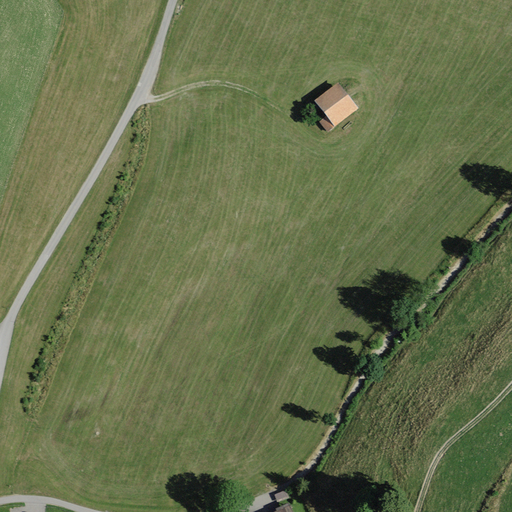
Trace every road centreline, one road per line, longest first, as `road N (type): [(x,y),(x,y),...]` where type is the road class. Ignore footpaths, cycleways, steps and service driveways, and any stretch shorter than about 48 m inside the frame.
road 1 (unclassified): [(0,373),(13,315),(134,99),(174,0)]
road 2 (track): [(419,511),(438,457),(511,385)]
